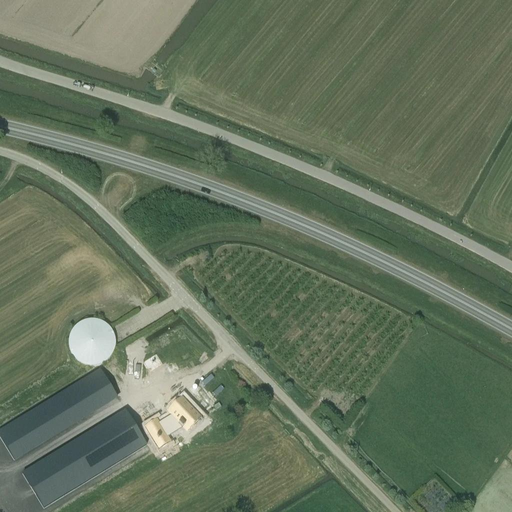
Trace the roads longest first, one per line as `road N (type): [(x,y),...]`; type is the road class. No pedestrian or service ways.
road 1 (unclassified): [(511,272),(289,162),(153,108),(0,62)]
road 2 (trunk): [(511,332),(354,247),(231,195),(0,127)]
road 3 (unclassified): [(395,511),(92,204),(61,179),(0,152)]
